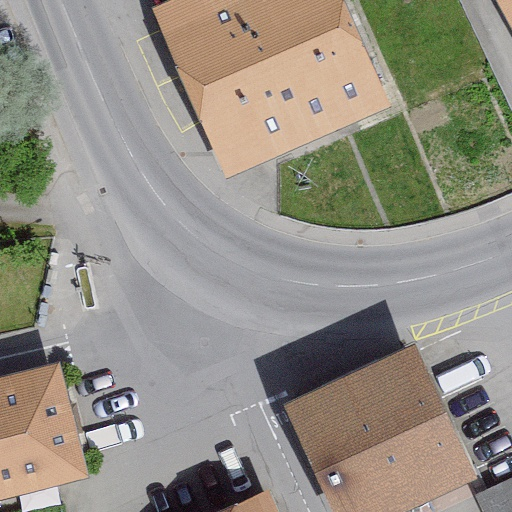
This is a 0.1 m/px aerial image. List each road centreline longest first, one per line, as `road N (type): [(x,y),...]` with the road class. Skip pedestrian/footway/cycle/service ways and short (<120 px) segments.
road 1 (primary): [(227,256),(131,169),(55,0)]
road 2 (primary): [(511,259),(367,287),(288,279),(227,256)]
road 3 (residential): [(299,511),(257,401),(227,256)]
road 4 (residential): [(227,256),(96,327),(0,356)]
road 5 (unknown): [(96,327),(185,511)]
